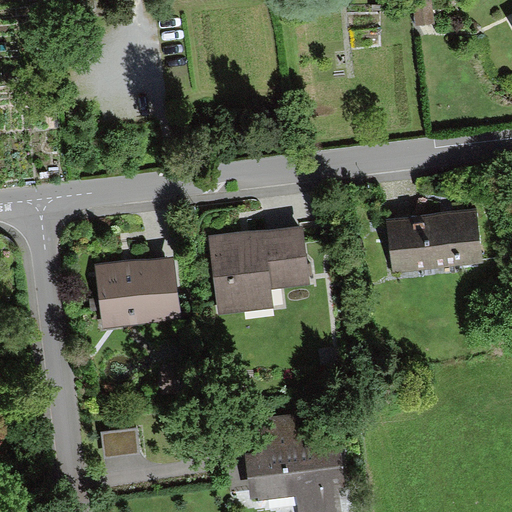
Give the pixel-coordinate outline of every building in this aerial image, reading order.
[(478,207),(388,217),(394,270),(484,260),(478,207)] [(305,224),(210,234),(218,315),(275,309),(273,288),(311,285),(305,224)] [(173,256),(96,267),(104,328),(182,317),(173,256)] [(338,406),(239,419),(251,501),(295,494),(297,511),(341,511),(338,488),(349,487),(338,406)] [(136,430),(102,433),(104,456),(138,452),(136,430)]
